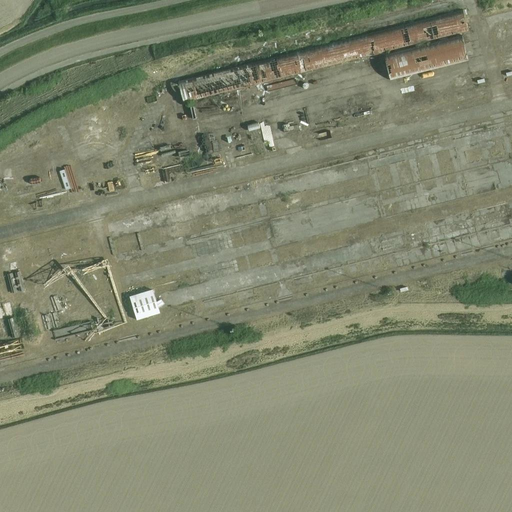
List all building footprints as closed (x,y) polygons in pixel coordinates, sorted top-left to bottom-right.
[(184,102),(468,31),(463,11),(179,82),(184,102)] [(389,79),(468,59),(462,37),(384,57),(389,79)] [(511,112),(484,119),(488,140),(511,135),(511,112)] [(256,116),(257,122),(269,119),(268,113),(256,116)] [(260,123),(262,134),(269,133),(267,122),(260,123)] [(194,130),(180,133),(181,138),(195,136),(194,130)] [(260,146),(278,144),(277,134),(259,136),(260,146)] [(103,173),(105,189),(111,189),(109,172),(103,173)] [(85,218),(46,225),(50,246),(89,238),(85,218)] [(98,262),(100,267),(107,264),(105,259),(98,262)] [(166,278),(142,282),(147,306),(171,302),(166,278)]
